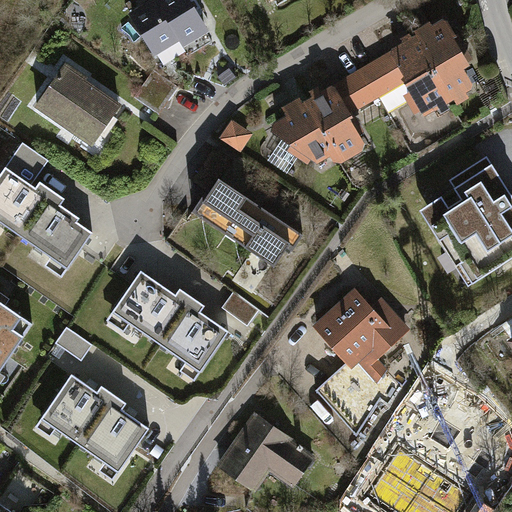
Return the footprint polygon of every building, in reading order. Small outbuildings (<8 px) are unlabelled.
[(187,0),(160,0),(133,16),(154,51),(179,36),(183,43),(205,30),(194,12),(201,8),(196,0),(191,0),(188,2),(187,0)] [(444,25),(422,38),(427,47),(424,48),(436,68),(431,71),(445,94),(444,95),(446,99),(468,87),(469,85),(469,83),(469,81),(457,61),(461,59),(452,42),(454,40),(455,39),(455,37),(448,26),(447,25),(445,25),(444,25)] [(427,47),(422,38),(396,52),(396,53),(396,56),(400,63),(398,64),(400,68),(401,66),(415,90),(414,90),(414,92),(415,93),(417,97),(423,109),(424,110),(426,112),(429,112),(438,106),(437,104),(446,99),(444,95),(445,94),(431,71),(436,68),(424,48),(427,47)] [(396,53),(396,52),(388,57),(401,78),(401,80),(401,82),(400,83),(378,95),(388,113),(417,97),(415,93),(414,92),(414,90),(415,90),(401,66),(400,68),(398,64),(400,63),(396,56),(396,53)] [(401,78),(388,57),(364,71),(378,95),(400,83),(401,82),(401,80),(401,78)] [(65,65),(37,105),(91,142),(92,140),(94,142),(119,106),(83,81),(84,79),(65,65)] [(169,101),(178,87),(154,70),(144,84),(169,101)] [(378,95),(364,71),(339,86),(352,108),(353,109),(354,109),(355,109),(378,95)] [(160,114),(169,101),(144,84),(135,97),(160,114)] [(331,90),(332,91),(333,91),(335,92),(336,93),(349,115),(357,111),(355,109),(354,109),(353,109),(352,108),(339,86),(331,90)] [(332,91),(309,103),(331,140),(332,143),(333,145),(332,147),(332,150),(332,151),(337,158),(339,159),(341,159),(343,159),(359,149),(360,147),(360,145),(360,143),(360,141),(346,117),(349,115),(336,93),(335,92),(333,91),(332,91)] [(320,158),(332,151),(332,150),(332,147),(333,145),(332,143),(331,140),(309,103),(303,107),(303,108),(303,111),(280,123),(278,124),(278,126),(278,129),(278,131),(279,133),(282,136),(305,151),(316,158),(319,159),(320,158)] [(233,123),(223,139),(239,150),(247,139),(248,137),(248,135),(247,133),(246,132),(233,123)] [(305,151),(282,136),(267,158),(290,173),(305,151)] [(49,160),(23,142),(0,174),(0,221),(21,236),(53,190),(40,182),(36,188),(32,185),(49,160)] [(450,180),(458,193),(443,203),(440,198),(420,210),(436,235),(446,229),(474,273),(479,270),(483,277),(511,258),(511,255),(509,251),(511,248),(511,195),(492,164),(488,167),(483,159),(450,180)] [(303,234),(219,178),(211,190),(208,188),(193,211),(275,266),(287,247),(293,250),(303,234)] [(53,190),(21,236),(68,269),(93,232),(77,221),(79,218),(61,205),(65,199),(53,190)] [(446,229),(436,235),(468,286),(483,277),(479,270),(474,273),(446,229)] [(176,294),(141,270),(113,311),(160,344),(193,297),(180,288),(176,294)] [(233,292),(222,307),(248,326),(259,310),(233,292)] [(348,361),(316,390),(357,436),(382,398),(351,363),(366,350),(374,359),(407,330),(388,309),(379,317),(357,292),(318,327),(320,330),(319,331),(329,343),(330,341),(348,361)] [(205,306),(193,297),(160,344),(201,372),(229,331),(201,312),(205,306)] [(0,370),(33,324),(0,301),(0,370)] [(511,317),(503,324),(511,337),(511,317)] [(56,343),(82,361),(93,344),(67,327),(56,343)] [(80,443),(114,394),(102,385),(97,392),(72,374),(42,417),(80,443)] [(114,394),(80,443),(119,471),(149,428),(122,409),(127,403),(114,394)] [(257,414),(221,465),(254,489),(275,459),(300,476),(313,458),(288,441),(290,438),(257,414)] [(382,493),(410,511),(455,443),(441,434),(439,438),(424,429),(382,493)] [(468,451),(455,443),(410,511),(411,511),(449,511),(480,465),(465,455),(468,451)] [(0,511),(12,511),(0,503),(0,511)]
